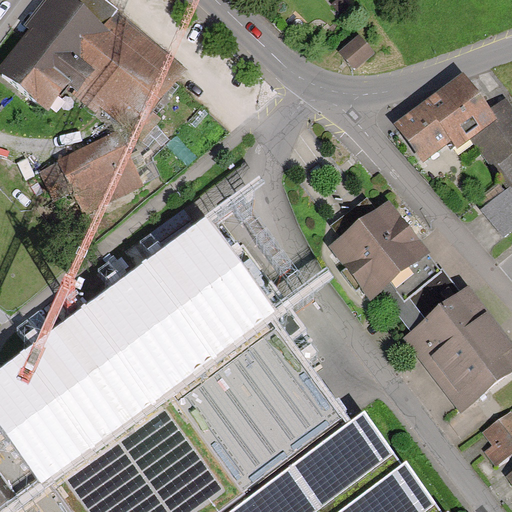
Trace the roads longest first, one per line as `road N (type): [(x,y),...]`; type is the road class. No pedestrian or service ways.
road 1 (residential): [(488,511),(270,221),(259,173),(275,128),(309,88)]
road 2 (residential): [(357,95),(367,132),(511,299)]
road 3 (tertiary): [(511,49),(357,95)]
road 4 (tertiary): [(309,88),(212,0)]
